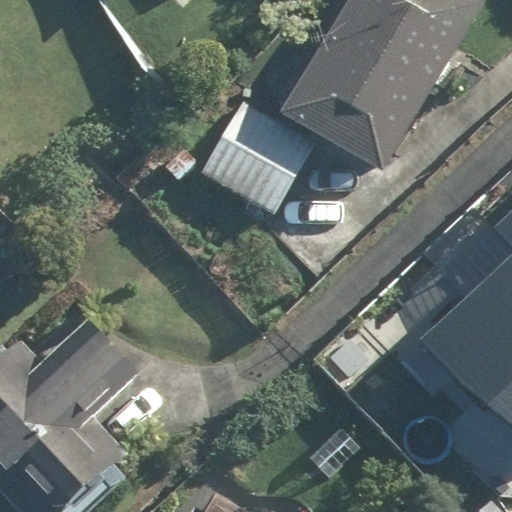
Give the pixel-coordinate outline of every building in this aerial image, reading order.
[(475,0),(358,0),(298,107),(392,173),(490,8),(475,0)] [(229,184),(274,216),(324,145),(279,113),(229,184)] [(511,261),(430,336),(511,411),(511,198),(481,227),(511,261)] [(68,511),(112,469),(69,426),(88,407),(97,417),(125,389),(115,380),(138,358),(96,317),(48,364),(27,342),(0,368),(0,492),(19,511),(68,511)] [(155,511),(247,511),(179,472),(155,511)]
